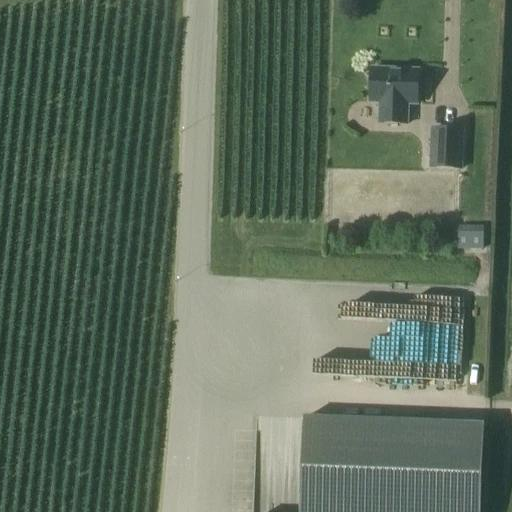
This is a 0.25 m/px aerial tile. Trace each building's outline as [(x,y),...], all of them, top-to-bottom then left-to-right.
[(421,71),(370,68),(368,106),(379,106),(378,125),(408,127),(410,105),(419,106),(421,71)] [(431,130),(430,171),(463,172),(464,131),(431,130)] [(467,230),(468,250),(490,248),(489,229),(467,230)] [(469,389),(470,377),(436,376),(435,388),(469,389)] [(304,419),(300,511),(462,511),(466,425),(304,419)]
